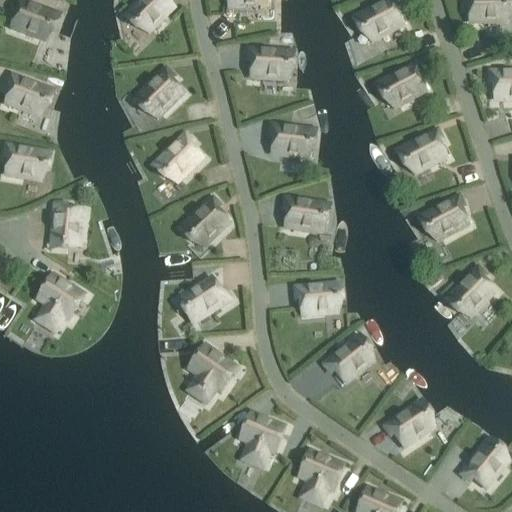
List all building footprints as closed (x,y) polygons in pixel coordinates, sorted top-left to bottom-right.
[(143,0),(127,15),(140,28),(144,23),(153,32),(174,10),(164,0),(143,0)] [(228,0),(229,10),(259,10),(259,0),(228,0)] [(400,11),(394,0),(393,0),(357,19),(365,34),(371,31),(377,42),(404,27),(396,13),(400,11)] [(506,0),(465,0),(465,8),(470,8),(470,25),(500,25),(500,13),(507,13),(506,0)] [(56,16),(18,1),(13,13),(17,15),(11,30),(40,41),(44,30),(50,32),(56,16)] [(290,54),(249,51),(248,64),(252,64),(251,81),(281,83),(282,71),(289,71),(290,54)] [(422,77),(416,66),(380,85),(388,100),(393,97),(399,108),(426,94),(418,79),(422,77)] [(174,80),(166,72),(136,101),(148,113),(153,108),(161,117),(183,95),(171,83),(174,80)] [(511,73),(490,74),(490,86),(495,86),(495,103),(511,102),(511,73)] [(51,92),(12,77),(8,89),(12,91),(6,106),(34,117),(39,106),(45,108),(51,92)] [(312,132),(271,127),(270,140),(274,140),(272,157),(302,160),(304,149),(310,149),(312,132)] [(443,143),(437,132),(400,152),(408,167),(414,164),(420,175),(447,160),(439,145),(443,143)] [(185,136),(156,166),(168,178),(172,173),(181,182),(202,160),(190,148),(194,145),(185,136)] [(488,156),(506,154),(505,143),(487,144),(488,156)] [(47,155),(6,148),(4,160),(9,161),(6,177),(36,183),(38,171),(44,172),(47,155)] [(465,210),(459,199),(422,218),(431,234),(436,231),(442,241),(469,227),(461,212),(465,210)] [(326,206),(285,200),(283,213),(288,213),(285,230),(315,234),(317,223),(324,224),(326,206)] [(212,201),(183,229),(194,242),(199,237),(207,246),(229,225),(218,213),(221,210),(212,201)] [(24,205),(24,242),(42,242),(42,205),(24,205)] [(54,206),(51,247),(68,249),(68,243),(80,244),(83,214),(66,212),(67,207),(54,206)] [(28,277),(39,271),(33,259),(21,265),(28,277)] [(486,279),(478,270),(449,300),(461,312),(466,307),(474,316),(495,294),(483,282),(486,279)] [(85,298),(53,277),(38,302),(46,307),(41,316),(59,327),(64,319),(69,322),(85,298)] [(197,325),(231,302),(225,292),(221,294),(212,280),(186,297),(193,307),(187,310),(197,325)] [(336,286),(295,290),(296,302),(301,302),(302,319),(333,316),(332,304),(338,303),(336,286)] [(356,341),(324,367),(331,376),(335,373),(345,387),(369,368),(362,358),(367,354),(356,341)] [(236,369),(205,348),(189,372),(197,378),(191,386),(209,398),(215,390),(219,393),(236,369)] [(419,406),(384,429),(391,439),(395,437),(404,451),(429,434),(423,424),(428,420),(419,406)] [(286,429),(251,415),(240,442),(250,446),(246,455),(265,463),(269,454),(274,456),(286,429)] [(487,444),(461,476),(470,484),(473,480),(486,491),(506,468),(496,460),(500,455),(487,444)] [(345,467),(310,453),(299,480),(308,484),(305,493),(324,501),(328,492),(333,494),(345,467)] [(399,511),(402,504),(368,490),(358,511),(399,511)]
